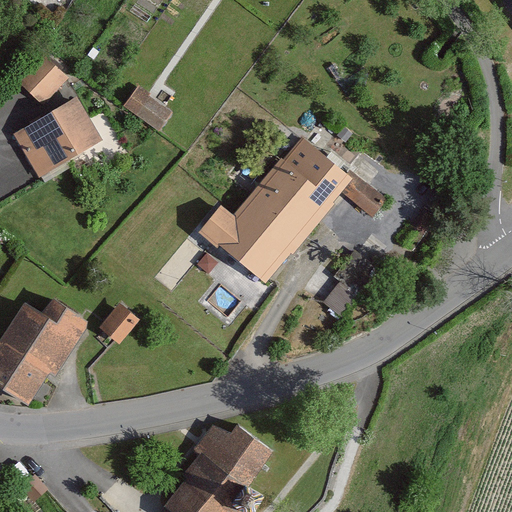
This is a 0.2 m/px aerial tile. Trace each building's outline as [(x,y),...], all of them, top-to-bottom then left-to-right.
[(65,81),(37,57),(12,86),(40,110),(65,81)] [(138,83),(125,103),(163,126),(176,106),(138,83)] [(76,101),(12,137),(38,182),(101,146),(76,101)] [(304,124),(204,240),(260,288),(329,208),(362,237),(393,200),(304,124)] [(31,293),(0,336),(0,391),(25,410),(83,330),(31,293)] [(117,297),(102,327),(127,339),(142,310),(117,297)] [(186,477),(165,507),(168,509),(165,511),(255,511),(266,498),(249,486),(273,453),(236,426),(229,435),(212,423),(192,451),(198,455),(183,475),(186,477)]
